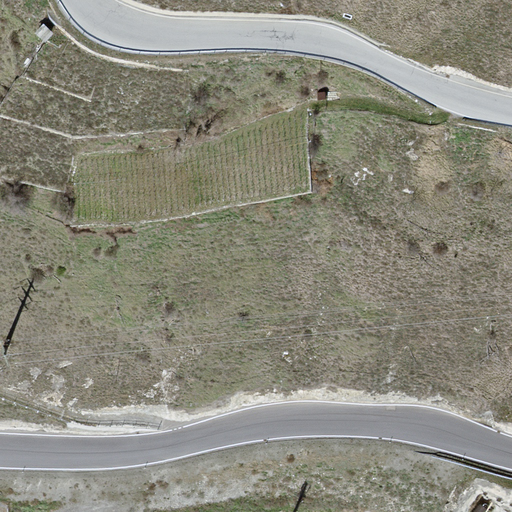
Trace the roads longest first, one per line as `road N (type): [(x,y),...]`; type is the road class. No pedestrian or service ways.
road 1 (tertiary): [(0,449),(134,450),(270,420),(323,417),(425,424),(511,453)]
road 2 (tertiary): [(511,110),(309,38),(129,28),(85,0)]
